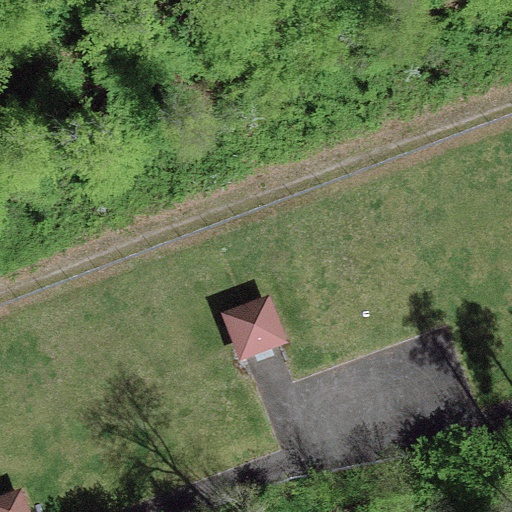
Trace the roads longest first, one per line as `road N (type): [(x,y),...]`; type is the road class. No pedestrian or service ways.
road 1 (track): [(511,89),(0,280)]
road 2 (track): [(163,511),(374,447),(511,420)]
